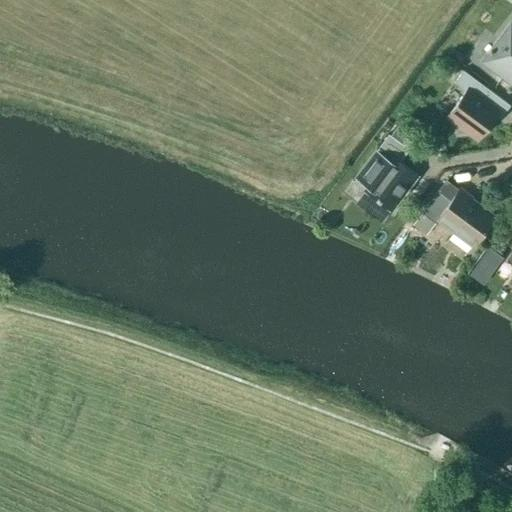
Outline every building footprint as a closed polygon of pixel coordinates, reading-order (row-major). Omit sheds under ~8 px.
[(511,25),(510,24),(482,61),(511,84),(511,25)] [(495,114),(500,118),(510,106),(463,70),(453,83),(465,91),(448,115),(456,120),(457,133),(469,131),(477,137),(495,114)] [(388,134),(354,178),(366,187),(364,190),(391,211),(417,176),(399,162),(409,149),(388,134)] [(464,255),(465,256),(494,216),(460,190),(461,189),(460,188),(450,201),(437,191),(421,213),(434,223),(436,220),(453,233),(456,228),(474,242),(464,255)] [(488,247),(468,275),(483,285),(503,258),(488,247)]
